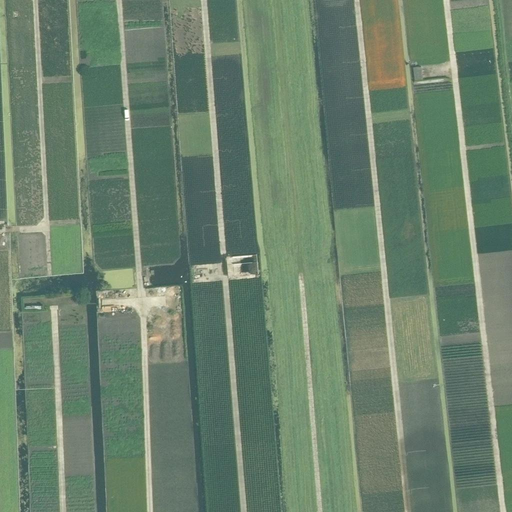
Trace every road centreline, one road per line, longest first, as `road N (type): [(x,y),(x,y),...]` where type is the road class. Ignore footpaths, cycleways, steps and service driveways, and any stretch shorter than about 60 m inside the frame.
road 1 (track): [(502,511),(445,0)]
road 2 (track): [(407,511),(356,0)]
road 3 (track): [(243,511),(203,0)]
road 4 (track): [(148,511),(118,0)]
road 5 (track): [(33,0),(45,228),(0,230)]
road 6 (track): [(318,511),(300,276)]
road 7 (track): [(53,311),(61,511)]
